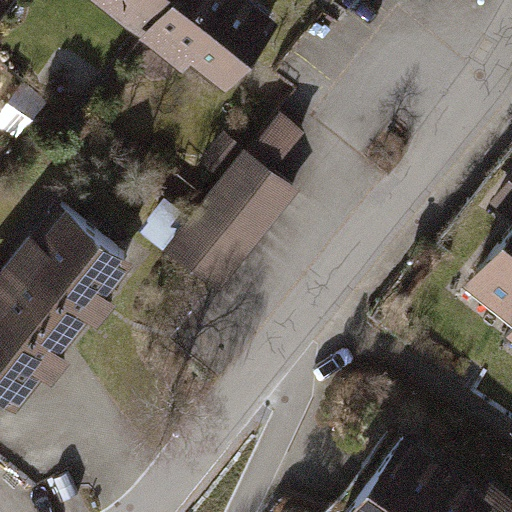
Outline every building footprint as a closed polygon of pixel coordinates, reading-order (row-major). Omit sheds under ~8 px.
[(296,21),(271,0),(100,0),(227,105),(296,21)] [(259,123),(159,252),(210,292),(311,162),(259,123)] [(69,194),(0,277),(0,374),(30,399),(147,258),(69,194)] [(511,237),(473,289),(511,318),(511,237)] [(354,511),(511,511),(511,506),(424,431),(354,511)]
